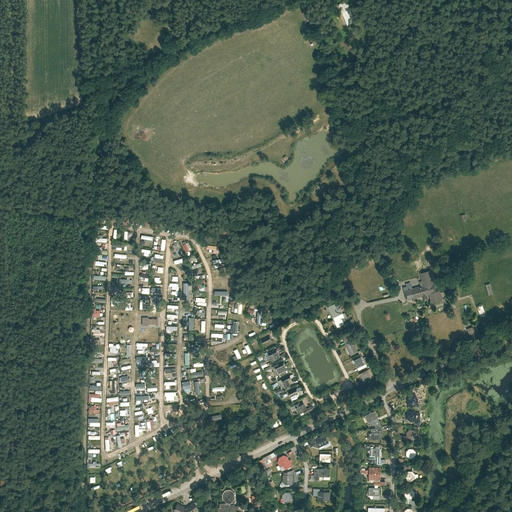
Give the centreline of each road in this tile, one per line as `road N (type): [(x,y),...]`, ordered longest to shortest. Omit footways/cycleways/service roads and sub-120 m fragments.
road 1 (track): [(282,0),(174,51),(128,99),(103,150),(92,224),(82,511)]
road 2 (residential): [(334,392),(351,383),(317,317),(285,328),(313,399),(331,394)]
road 3 (residential): [(293,437),(139,511)]
road 4 (track): [(95,0),(94,115),(103,150)]
road 5 (residential): [(511,331),(381,395)]
